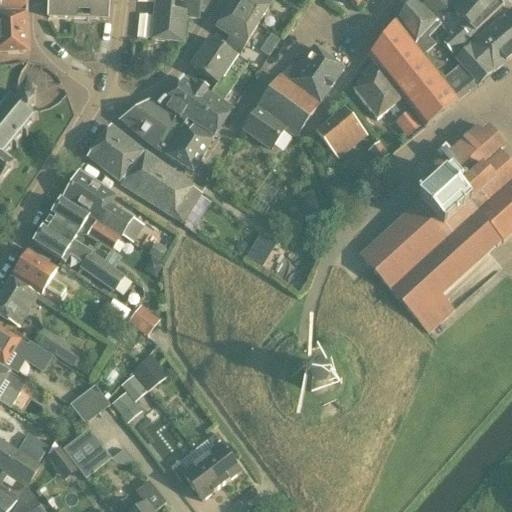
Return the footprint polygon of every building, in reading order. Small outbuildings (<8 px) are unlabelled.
[(0,0),(0,10),(26,14),(26,0),(0,0)] [(108,21),(108,0),(48,0),(47,19),(108,21)] [(205,14),(213,0),(155,0),(152,41),(183,44),(185,20),(199,21),(200,14),(205,14)] [(234,0),(229,9),(257,26),(273,0),(234,0)] [(347,0),(357,9),(364,0),(347,0)] [(434,25),(437,22),(413,0),(395,24),(413,45),(434,25)] [(450,0),(426,0),(420,6),(440,24),(457,6),(450,0)] [(474,34),(503,7),(495,0),(463,0),(453,12),(462,22),(449,35),(451,37),(442,46),(452,56),(474,34)] [(257,26),(229,9),(216,30),(230,39),(225,47),(239,56),(257,26)] [(511,11),(469,46),(470,47),(454,61),(462,69),(477,86),(478,87),(493,74),(494,74),(511,58),(511,11)] [(0,55),(28,53),(26,15),(0,14),(0,55)] [(458,103),(477,86),(462,69),(443,84),(395,24),(395,23),(367,60),(423,130),(425,132),(426,131),(458,105),(459,104),(458,103)] [(270,36),(265,44),(273,50),(278,42),(270,36)] [(211,94),(224,102),(249,66),(238,58),(210,40),(190,68),(217,86),(211,94)] [(280,78),(288,84),(319,105),(343,72),(312,50),(298,70),(292,65),(280,78)] [(393,109),(401,103),(377,73),(353,93),(377,123),(393,109)] [(296,139),(319,105),(288,84),(280,78),(256,111),(257,111),(285,131),(296,139)] [(209,99),(211,94),(202,88),(199,91),(183,80),(158,107),(186,123),(188,121),(204,96),(209,99)] [(21,94),(20,97),(18,95),(16,94),(11,95),(1,110),(0,110),(0,184),(13,168),(2,159),(34,120),(27,115),(30,111),(35,105),(28,99),(21,94)] [(233,109),(224,102),(211,94),(209,99),(204,96),(188,121),(214,137),(233,109)] [(186,123),(158,107),(157,108),(150,103),(120,123),(146,145),(166,158),(188,124),(186,123)] [(401,103),(393,109),(401,119),(408,113),(409,113),(401,103)] [(270,152),(285,131),(257,111),(242,132),(270,152)] [(337,160),(367,136),(345,111),(316,135),(337,160)] [(407,115),(394,125),(406,140),(419,130),(407,115)] [(188,124),(166,158),(192,174),(212,141),(213,139),(188,124)] [(87,158),(121,184),(142,155),(109,129),(89,155),(87,158)] [(511,170),(511,169),(498,156),(505,150),(488,131),(483,136),(482,135),(439,173),(444,179),(418,202),(420,204),(358,258),(371,272),(414,322),(427,337),(428,336),(454,313),(441,298),(502,246),(501,245),(511,235),(511,170)] [(379,166),(388,159),(377,145),(368,152),(379,166)] [(180,221),(199,194),(142,155),(121,184),(180,221)] [(141,227),(124,216),(110,207),(110,206),(116,197),(79,173),(62,201),(99,224),(121,238),(143,252),(153,235),(141,227)] [(60,202),(47,223),(62,233),(59,237),(72,245),(73,243),(80,232),(97,244),(111,253),(120,240),(61,203),(60,202)] [(62,233),(47,223),(34,244),(62,262),(65,264),(69,257),(83,266),(80,270),(115,292),(124,277),(91,254),(86,251),(73,243),(72,245),(59,237),(62,233)] [(259,237),(250,255),(268,263),(276,245),(259,237)] [(61,299),(67,289),(51,279),(56,271),(28,254),(13,278),(41,295),(45,289),(61,299)] [(0,317),(16,327),(19,329),(38,297),(7,279),(0,290),(0,317)] [(128,324),(147,338),(157,324),(159,321),(140,307),(128,324)] [(0,329),(0,364),(3,366),(11,353),(43,373),(53,357),(31,343),(29,347),(0,329)] [(80,356),(43,331),(34,344),(72,369),(80,356)] [(157,365),(151,358),(133,375),(148,394),(167,378),(157,365)] [(325,389),(330,378),(326,371),(316,367),(313,369),(308,371),(306,381),(309,389),(316,391),(321,390),(325,389)] [(0,389),(4,384),(20,394),(26,384),(0,368),(0,389)] [(133,404),(146,394),(133,378),(120,388),(133,404)] [(109,408),(94,388),(83,397),(98,417),(109,408)] [(140,414),(125,395),(112,406),(127,425),(140,414)] [(23,442),(45,457),(51,448),(29,434),(23,442)] [(215,451),(200,463),(221,490),(240,475),(223,453),(227,450),(217,436),(208,442),(215,451)] [(0,468),(28,486),(40,467),(0,442),(0,468)] [(82,462),(92,475),(111,460),(102,448),(82,462)] [(48,460),(64,482),(78,472),(62,450),(48,460)] [(124,451),(113,460),(117,465),(130,467),(134,464),(124,451)] [(185,482),(202,504),(221,490),(200,463),(185,474),(178,465),(170,471),(181,485),(185,482)] [(116,509),(117,511),(157,511),(165,506),(148,484),(135,494),(144,506),(135,511),(133,511),(126,502),(116,509)] [(0,511),(8,511),(18,501),(0,487),(0,511)]
